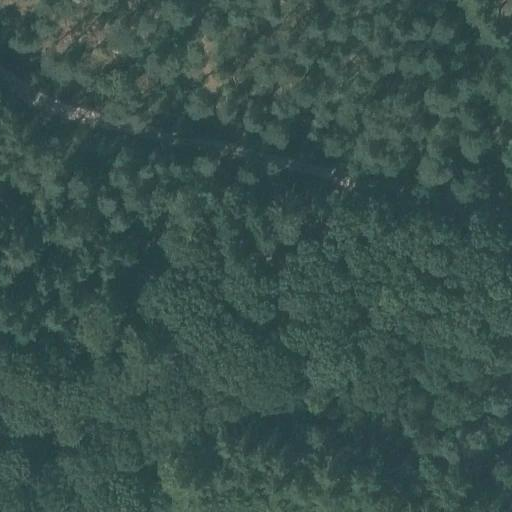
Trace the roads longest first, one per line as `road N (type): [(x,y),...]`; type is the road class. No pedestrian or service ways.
road 1 (track): [(511,216),(81,115),(0,74)]
road 2 (track): [(0,389),(173,289),(208,254),(216,144)]
road 3 (track): [(469,0),(504,215)]
